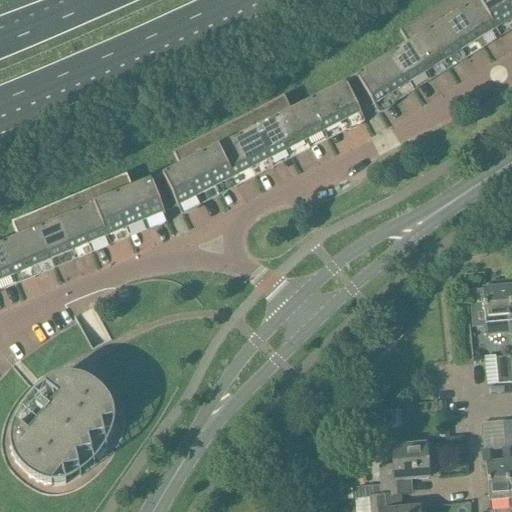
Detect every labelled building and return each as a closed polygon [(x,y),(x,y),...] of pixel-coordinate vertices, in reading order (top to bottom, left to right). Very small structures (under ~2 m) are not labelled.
[(478,42),(495,31),(476,0),(453,0),(453,1),(478,42)] [(511,20),(511,19),(500,0),(476,0),(495,31),(511,20)] [(511,0),(500,0),(511,19),(511,0)] [(435,12),(461,53),(478,42),(453,1),(435,12)] [(461,53),(435,12),(418,22),(443,63),(461,53)] [(426,74),(443,63),(418,22),(400,34),(408,47),(409,46),(426,74)] [(408,47),(391,57),(409,85),(426,74),(409,46),(408,47)] [(392,96),(409,85),(391,57),(374,68),(392,96)] [(374,107),(392,96),(374,68),(356,79),(374,107)] [(346,85),(361,115),(374,107),(356,79),(346,85)] [(346,85),(327,95),(342,124),(361,115),(346,85)] [(327,95),(309,104),(324,134),(342,124),(327,95)] [(265,109),(287,152),(305,143),(290,113),(291,113),(284,99),(265,109)] [(305,143),(324,134),(309,104),(291,113),(290,113),(305,143)] [(287,152),(265,109),(247,118),(269,161),(287,152)] [(229,128),(251,171),(269,161),(247,118),(229,128)] [(211,137),(233,180),(251,171),(229,128),(211,137)] [(193,146),(215,189),(233,180),(211,137),(193,146)] [(196,199),(215,189),(193,146),(174,156),(181,169),(196,199)] [(181,169),(162,179),(177,208),(196,199),(181,169)] [(107,186),(126,231),(144,223),(132,192),(127,178),(107,186)] [(162,179),(151,184),(164,214),(177,208),(162,179)] [(151,184),(132,192),(144,223),(164,214),(151,184)] [(88,194),(107,238),(126,231),(107,186),(88,194)] [(69,202),(88,246),(107,238),(88,194),(69,202)] [(50,210),(69,254),(88,246),(69,202),(50,210)] [(32,218),(50,262),(69,254),(50,210),(32,218)] [(32,270),(50,262),(32,218),(12,226),(18,240),(19,240),(32,270)] [(0,247),(13,278),(32,270),(19,240),(18,240),(0,247)] [(0,247),(0,283),(13,278),(0,247)] [(511,306),(510,289),(509,290),(509,284),(493,285),(493,291),(483,292),(488,336),(511,334),(511,306)] [(97,363),(85,340),(47,387),(43,390),(44,391),(15,427),(13,427),(12,431),(0,445),(0,460),(0,466),(41,499),(49,489),(51,489),(51,487),(60,475),(63,486),(65,485),(62,474),(76,470),(78,470),(75,458),(89,455),(90,454),(87,442),(102,439),(103,439),(100,426),(112,423),(111,431),(113,431),(114,424),(113,418),(112,411),(139,378),(121,363),(115,353),(106,358),(97,363)] [(489,384),(511,381),(511,378),(510,355),(486,357),(489,384)] [(486,447),(511,446),(511,420),(486,421),(486,447)] [(371,500),(394,498),(406,497),(405,483),(429,481),(426,447),(392,450),(393,467),(380,469),(381,487),(353,489),(353,500),(370,499),(371,500)] [(507,462),(510,501),(511,511),(511,510),(511,462),(510,450),(501,451),(502,463),(507,462)] [(507,462),(502,463),(491,464),(490,452),(481,453),(482,466),(486,466),(489,503),(510,501),(507,462)] [(370,499),(355,500),(356,511),(420,511),(420,510),(395,511),(394,498),(371,500),(370,499)]
